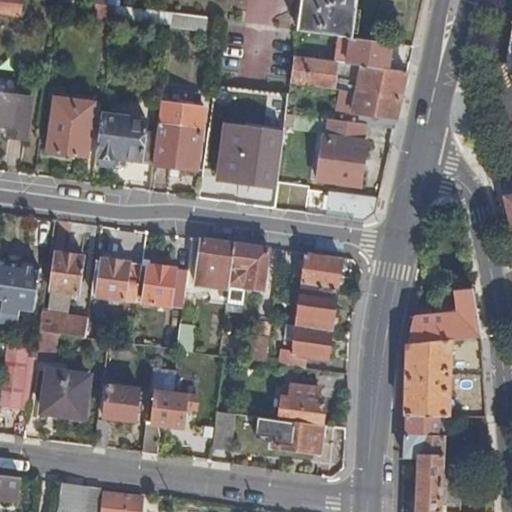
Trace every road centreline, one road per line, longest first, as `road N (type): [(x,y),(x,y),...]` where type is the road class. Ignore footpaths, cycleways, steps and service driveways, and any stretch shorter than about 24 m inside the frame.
road 1 (residential): [(396,246),(0,190)]
road 2 (residential): [(0,454),(366,506)]
road 3 (residential): [(419,156),(441,160),(479,217),(509,453)]
road 4 (tertiary): [(366,506),(375,371),(396,246)]
road 5 (tertiary): [(419,156),(457,0)]
